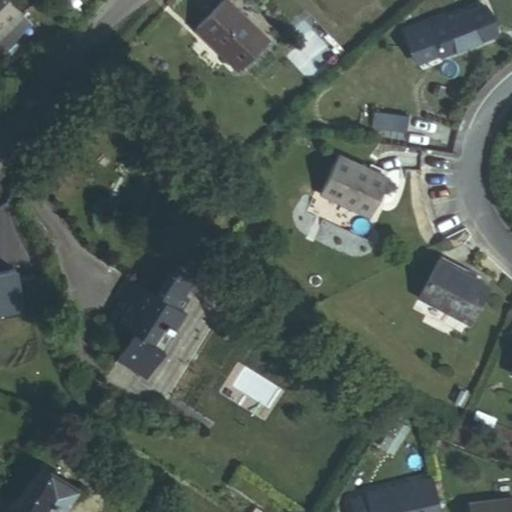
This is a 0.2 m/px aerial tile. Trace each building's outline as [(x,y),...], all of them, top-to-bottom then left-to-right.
[(0,0),(0,35),(21,15),(6,0),(0,0)] [(239,74),(268,44),(225,1),(195,31),(239,74)] [(442,61),(497,37),(484,7),(446,24),(443,17),(426,24),(442,61)] [(372,130),(406,134),(409,117),(374,112),(372,130)] [(370,220),(389,181),(338,156),(319,195),(370,220)] [(419,300),(469,326),(488,289),(439,263),(419,300)] [(176,331),(170,328),(187,301),(181,296),(190,282),(170,269),(153,296),(128,280),(116,300),(133,310),(124,324),(136,331),(121,355),(133,362),(129,368),(148,380),(164,354),(160,351),(170,336),(172,337),(176,331)] [(0,339),(31,330),(18,287),(0,292),(0,339)] [(117,361),(129,368),(133,362),(121,355),(117,361)] [(23,511),(63,511),(77,490),(49,472),(23,511)] [(351,511),(440,511),(432,478),(364,496),(365,502),(350,506),(351,511)] [(467,511),(511,511),(511,501),(467,507),(467,511)]
